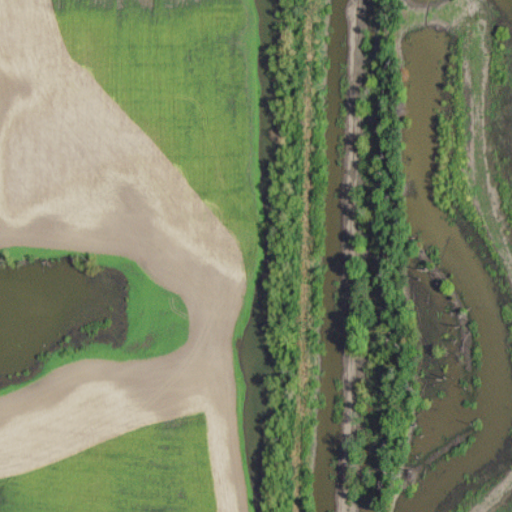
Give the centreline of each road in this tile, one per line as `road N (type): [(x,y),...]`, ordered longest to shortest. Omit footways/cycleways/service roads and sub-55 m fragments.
road 1 (residential): [(489,0),(480,53),(488,194),(511,257),(504,489),(477,511)]
road 2 (residential): [(351,0),(339,511)]
